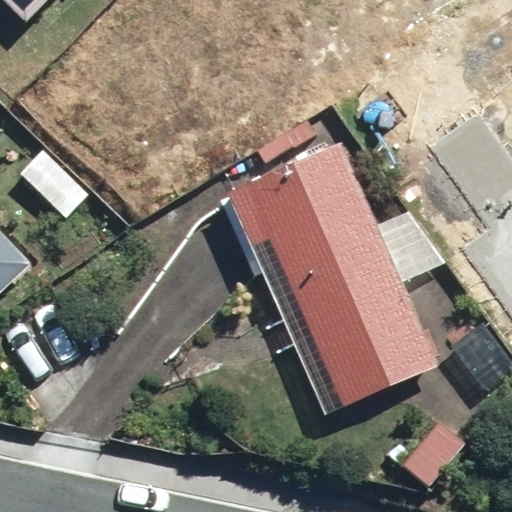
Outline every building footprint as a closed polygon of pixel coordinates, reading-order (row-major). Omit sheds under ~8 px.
[(0,0),(0,8),(28,36),(64,0),(0,0)] [(393,0),(425,42),(482,0),(393,0)] [(312,55),(326,46),(308,20),(294,29),(281,9),(217,52),(206,37),(151,74),(215,170),(335,90),(312,55)] [(511,118),(511,29),(497,14),(419,89),(479,151),(511,118)] [(226,204),(318,426),(431,380),(339,158),(226,204)] [(0,294),(20,277),(0,254),(0,294)] [(511,380),(511,363),(476,315),(436,346),(459,377),(436,395),(457,422),(511,380)] [(403,420),(373,466),(425,501),(464,443),(434,424),(427,435),(403,420)]
